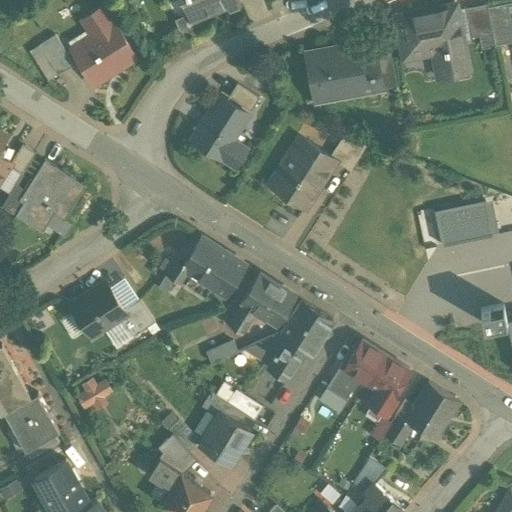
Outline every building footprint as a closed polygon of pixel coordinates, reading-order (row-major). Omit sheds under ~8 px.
[(179,0),(180,1),(181,1),(187,15),(175,21),(179,31),(184,33),(200,26),(198,21),(226,9),(228,13),(238,9),(240,3),(238,0),(179,0)] [(511,2),(488,7),(495,45),(511,41),(511,2)] [(445,75),(469,70),(456,3),(395,15),(404,57),(440,50),(445,75)] [(481,47),(495,45),(488,7),(487,3),(463,7),(469,36),(479,34),(481,47)] [(112,21),(102,5),(84,17),(97,36),(72,52),(93,85),(111,73),(111,71),(134,56),(135,58),(136,57),(113,20),(112,21)] [(55,35),(38,45),(57,75),(74,65),(55,35)] [(357,42),(306,52),(315,100),(383,88),(378,60),(376,60),(375,54),(360,57),(357,42)] [(396,85),(390,51),(375,54),(376,60),(378,60),(383,88),(396,85)] [(259,97),(237,83),(229,96),(251,110),(259,97)] [(248,114),(219,95),(191,138),(234,166),(246,148),(232,139),(248,114)] [(0,145),(6,136),(0,131),(0,178),(8,166),(10,162),(0,155),(0,145)] [(344,134),(330,155),(336,159),(335,160),(350,170),(368,142),(344,134)] [(330,155),(301,136),(270,183),(305,206),(314,192),(314,190),(323,175),(326,175),(335,160),(336,159),(330,155)] [(10,162),(8,166),(21,174),(35,152),(22,144),(10,162)] [(85,186),(44,160),(25,191),(26,191),(20,200),(24,202),(15,216),(42,232),(46,225),(65,236),(73,223),(65,218),(85,186)] [(15,184),(1,207),(15,216),(24,202),(20,200),(26,191),(25,191),(15,184)] [(481,201),(434,211),(442,246),(492,235),(491,234),(485,202),(484,200),(481,201)] [(485,202),(491,234),(499,232),(492,200),(485,202)] [(245,264),(201,237),(182,267),(190,272),(226,295),(245,264)] [(182,267),(173,261),(156,287),(174,298),(190,272),(182,267)] [(295,296),(259,273),(240,303),(241,303),(227,325),(242,334),(256,313),(276,326),(275,326),(276,327),(295,296)] [(106,283),(71,306),(91,336),(120,317),(126,314),(124,310),(106,283)] [(302,299),(279,335),(285,339),(277,352),(275,351),(271,357),(273,358),(269,365),(287,376),(304,350),(311,354),(333,319),(302,299)] [(139,300),(124,310),(126,314),(120,317),(133,336),(155,322),(139,300)] [(507,320),(503,304),(480,309),(484,324),(507,320)] [(278,334),(252,346),(262,352),(258,358),(269,365),(273,358),(271,357),(275,351),(277,352),(285,339),(279,335),(278,334)] [(386,353),(363,339),(345,366),(345,367),(360,377),(368,382),(386,353)] [(210,358),(230,351),(227,342),(207,349),(210,358)] [(31,396),(1,344),(0,344),(0,412),(0,413),(4,411),(31,396)] [(386,353),(368,382),(375,387),(391,396),(392,395),(409,368),(386,353)] [(360,377),(345,367),(345,366),(341,363),(332,378),(350,389),(352,390),(360,377)] [(77,387),(88,409),(115,395),(104,373),(77,387)] [(350,389),(332,378),(319,399),(336,410),(333,415),(334,415),(350,389)] [(458,399),(428,380),(428,381),(413,404),(405,399),(387,427),(383,433),(400,444),(413,423),(434,437),(435,436),(434,435),(457,399),(457,400),(458,399)] [(391,396),(375,387),(367,400),(387,412),(396,398),(392,395),(391,396)] [(262,406),(236,389),(228,401),(254,418),(262,406)] [(31,396),(4,411),(25,449),(59,430),(38,392),(31,396)] [(250,429),(220,410),(200,443),(229,462),(250,429)] [(197,441),(171,413),(162,422),(173,433),(188,449),(197,441)] [(387,427),(376,421),(369,433),(379,439),(383,433),(387,427)] [(173,433),(158,446),(162,452),(159,457),(181,471),(182,472),(197,459),(188,449),(173,433)] [(387,467),(369,456),(353,481),(365,492),(374,482),(387,467)] [(181,471),(159,457),(149,474),(171,488),(181,471)] [(66,458),(33,476),(53,511),(65,511),(89,499),(66,458)] [(182,472),(181,471),(171,488),(163,501),(179,511),(198,511),(211,490),(182,472)] [(399,511),(403,509),(374,482),(365,492),(369,496),(353,511),(399,511)] [(511,511),(511,489),(510,488),(499,507),(494,511),(511,511)] [(65,511),(105,511),(96,495),(89,499),(65,511)] [(286,511),(275,502),(266,511),(286,511)]
